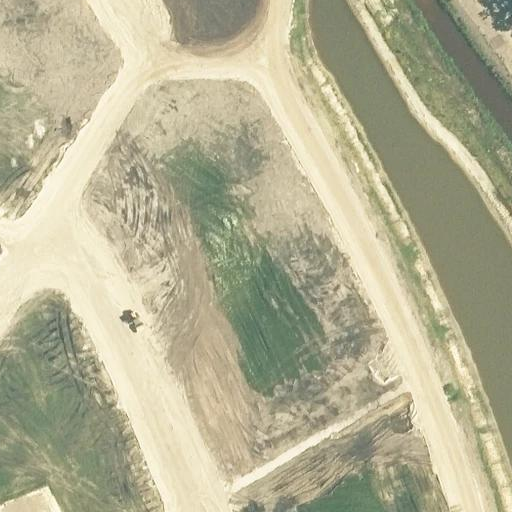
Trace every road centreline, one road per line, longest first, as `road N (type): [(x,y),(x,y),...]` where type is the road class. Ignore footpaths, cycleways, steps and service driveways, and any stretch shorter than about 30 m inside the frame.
road 1 (residential): [(260,66),(377,273),(468,511)]
road 2 (residential): [(196,511),(76,249),(47,230),(9,256)]
road 3 (residential): [(124,0),(163,57),(260,66)]
